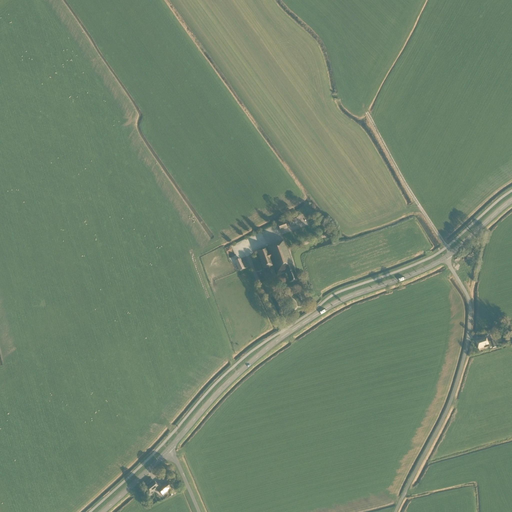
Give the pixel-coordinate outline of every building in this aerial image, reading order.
[(277,225),(280,231),(287,229),(284,222),(277,225)] [(286,272),(290,283),(297,280),(291,265),(293,264),(284,241),(257,251),(264,270),(273,266),(277,275),(286,272)] [(245,269),(240,259),(235,261),(239,271),(245,269)] [(482,339),(482,340),(477,342),(479,350),(489,346),(488,343),(486,338),(482,339)] [(494,341),(488,343),(489,346),(490,349),(492,348),(493,349),(497,348),(494,341)] [(166,483),(162,487),(159,483),(157,485),(155,482),(146,490),(150,494),(157,488),(158,490),(163,496),(171,489),(166,483)]
